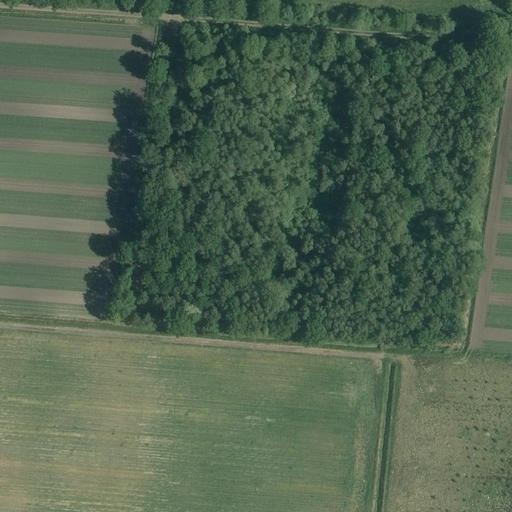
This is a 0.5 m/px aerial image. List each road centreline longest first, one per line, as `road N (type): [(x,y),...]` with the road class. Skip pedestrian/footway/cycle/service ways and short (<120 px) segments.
road 1 (track): [(0,6),(508,44)]
road 2 (track): [(0,325),(381,356)]
